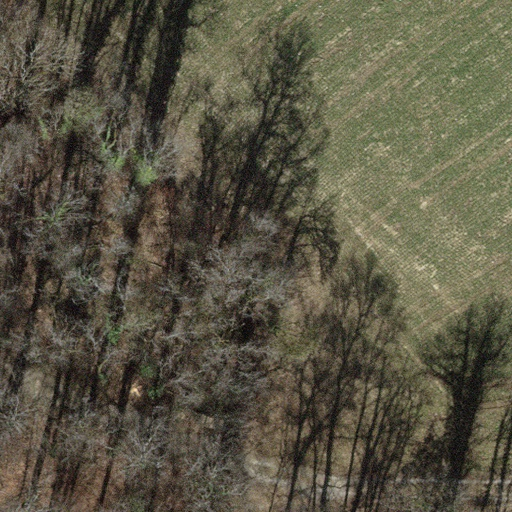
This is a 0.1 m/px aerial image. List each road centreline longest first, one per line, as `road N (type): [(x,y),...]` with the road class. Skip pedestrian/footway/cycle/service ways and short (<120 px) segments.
road 1 (track): [(0,356),(249,464)]
road 2 (track): [(249,464),(511,466)]
